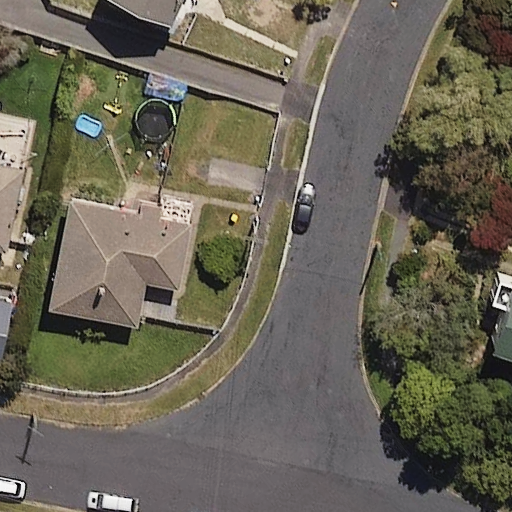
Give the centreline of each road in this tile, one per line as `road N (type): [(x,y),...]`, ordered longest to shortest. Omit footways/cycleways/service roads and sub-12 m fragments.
road 1 (residential): [(404,0),(359,116),(270,507)]
road 2 (residential): [(270,507),(0,453)]
